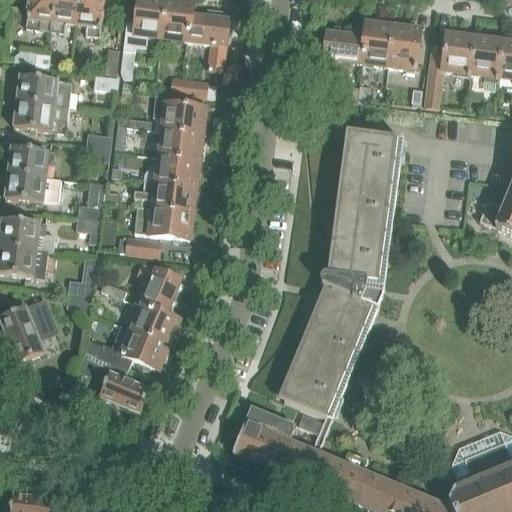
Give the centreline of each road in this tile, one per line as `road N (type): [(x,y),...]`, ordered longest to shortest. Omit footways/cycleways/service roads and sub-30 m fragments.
road 1 (residential): [(165,491),(244,297),(284,0)]
road 2 (residential): [(165,491),(0,421)]
